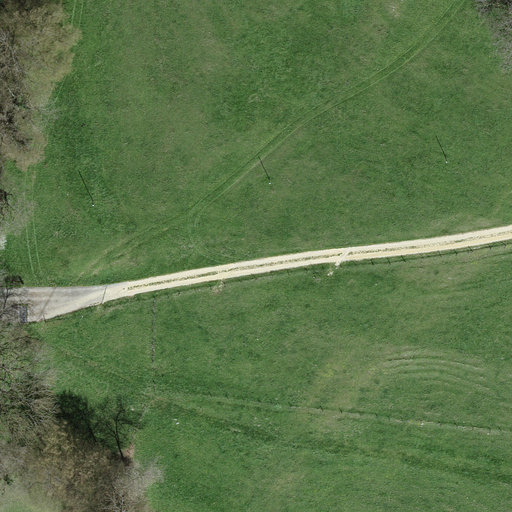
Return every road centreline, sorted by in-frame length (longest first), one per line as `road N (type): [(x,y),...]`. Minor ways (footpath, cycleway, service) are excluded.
road 1 (track): [(17,314),(53,351),(170,413),(316,452),(511,479)]
road 2 (track): [(511,234),(0,312)]
